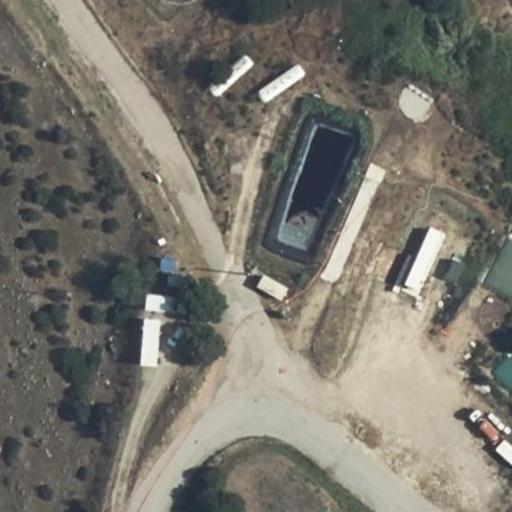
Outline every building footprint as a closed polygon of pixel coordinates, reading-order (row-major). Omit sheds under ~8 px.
[(215,92),(255,69),(247,56),(207,79),(215,92)] [(424,296),(441,230),(427,226),(422,245),(408,242),(395,289),(424,296)] [(511,228),(486,288),(511,299),(511,228)] [(147,295),(145,310),(174,312),(176,297),(147,295)] [(140,365),(156,367),(162,318),(145,316),(140,365)] [(122,321),(123,362),(140,362),(140,321),(122,321)] [(511,352),(493,376),(511,390),(511,352)]
